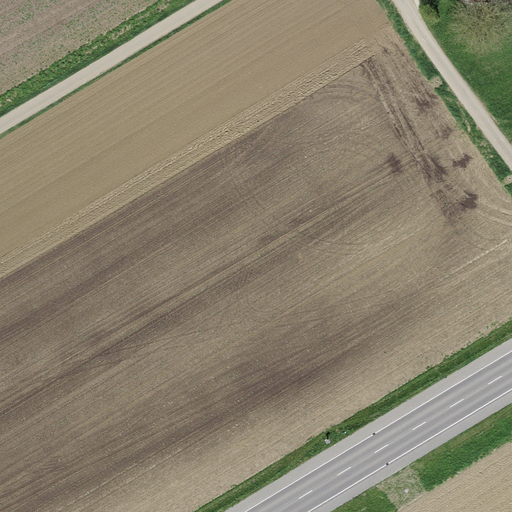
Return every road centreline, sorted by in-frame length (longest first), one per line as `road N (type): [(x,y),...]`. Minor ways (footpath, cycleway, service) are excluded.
road 1 (primary): [(275,511),(511,369)]
road 2 (track): [(0,126),(211,0)]
road 3 (track): [(511,158),(402,0)]
